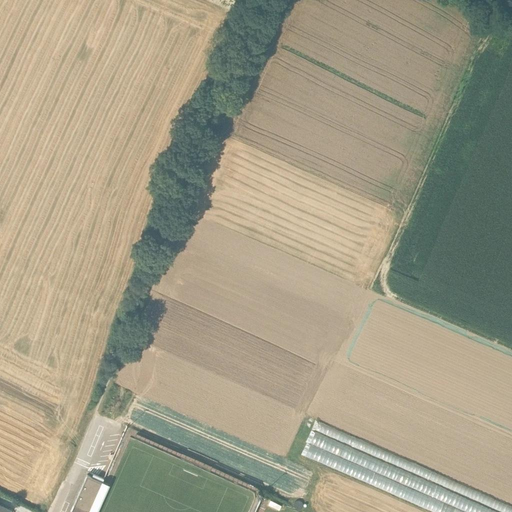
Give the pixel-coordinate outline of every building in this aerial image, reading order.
[(311,425),(302,448),(336,462),(338,457),(342,458),(340,463),(349,466),(351,462),(357,464),(359,458),(316,442),(318,435),(325,438),(325,437),(334,441),(335,437),(342,440),(343,437),(311,425)] [(93,511),(109,479),(101,475),(103,472),(97,470),(95,473),(86,469),(67,511),(93,511)] [(269,495),(267,498),(278,504),(280,500),(269,495)] [(511,509),(511,502),(500,498),(497,504),(511,509)] [(0,511),(5,511),(9,504),(0,499),(0,511)]
